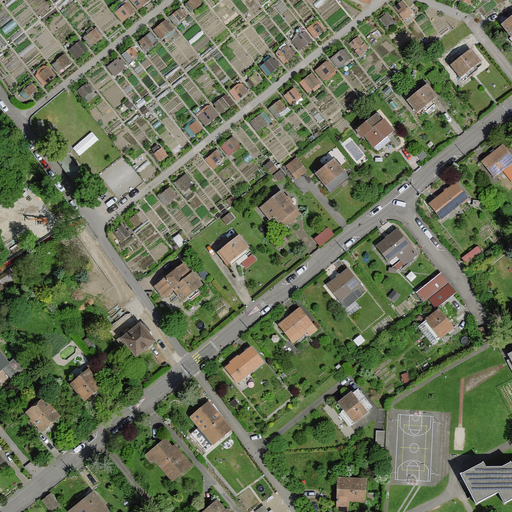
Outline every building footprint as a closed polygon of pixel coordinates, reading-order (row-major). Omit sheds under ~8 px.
[(403,0),(395,7),(406,19),(415,12),(404,0),(403,0)] [(155,27),(161,37),(175,29),(169,18),(155,27)] [(511,18),(502,26),(511,37),(511,18)] [(308,29),(293,38),(300,49),(315,40),(308,29)] [(140,40),(146,50),(156,43),(150,34),(140,40)] [(361,34),(351,42),(361,54),(371,47),(361,34)] [(348,48),(333,54),(337,65),(352,59),(348,48)] [(471,51),(452,66),(461,78),(481,62),(471,51)] [(115,76),(129,66),(121,56),(108,66),(115,76)] [(316,69),(325,81),(339,70),(330,58),(316,69)] [(313,72),(300,82),(310,94),(323,84),(313,72)] [(438,97),(428,86),(408,101),(418,113),(432,102),(438,97)] [(438,109),(432,102),(418,113),(421,117),(427,112),(430,115),(438,109)] [(382,122),(377,115),(357,130),(363,138),(365,136),(375,148),(394,132),(385,120),(382,122)] [(232,154),(243,144),(235,134),(223,145),(232,154)] [(83,179),(59,144),(52,149),(76,184),(83,179)] [(511,156),(504,146),(483,163),(494,177),(504,169),(511,180),(511,156)] [(120,196),(145,182),(129,155),(105,169),(120,196)] [(307,171),(298,160),(289,169),(297,179),(307,171)] [(344,172),(334,161),(316,175),(326,186),(344,172)] [(187,172),(177,183),(186,190),(195,179),(187,172)] [(466,196),(457,184),(431,205),(442,219),(462,203),(460,201),(466,196)] [(169,194),(173,190),(170,187),(161,195),(167,203),(173,198),(169,194)] [(300,215),(282,192),(262,208),(271,220),(275,218),(283,228),(300,215)] [(322,245),(336,233),(331,226),(316,237),(322,245)] [(398,231),(378,247),(389,261),(398,255),(405,264),(417,254),(398,231)] [(249,248),(239,237),(219,253),(228,265),(249,248)] [(243,261),(247,267),(259,260),(255,253),(243,261)] [(191,275),(184,266),(157,287),(165,297),(174,290),(183,301),(202,285),(193,274),(191,275)] [(349,270),(329,287),(346,308),(362,295),(357,289),(361,285),(349,270)] [(451,282),(443,273),(418,292),(425,300),(451,282)] [(146,309),(138,299),(125,308),(132,319),(146,309)] [(301,309),(280,326),(293,344),(308,333),(311,336),(318,331),(301,309)] [(454,328),(439,310),(427,321),(441,339),(454,328)] [(154,342),(141,326),(124,340),(137,355),(154,342)] [(263,362),(252,348),(226,369),(232,377),(238,373),(243,379),(263,362)] [(0,369),(8,362),(0,352),(0,369)] [(95,367),(89,372),(97,382),(103,376),(95,367)] [(97,382),(89,372),(73,385),(85,399),(101,386),(97,382)] [(358,389),(353,394),(367,412),(373,407),(358,389)] [(353,394),(352,393),(335,407),(350,426),(368,413),(367,412),(353,394)] [(59,417),(45,400),(29,413),(42,430),(59,417)] [(204,406),(192,417),(200,427),(202,425),(217,442),(229,431),(219,418),(221,416),(211,405),(206,409),(204,406)] [(385,447),(385,431),(377,431),(376,447),(385,447)] [(175,452),(165,440),(151,453),(174,480),(191,466),(177,450),(175,452)] [(511,467),(487,468),(465,477),(479,508),(501,496),(508,506),(511,503),(511,467)] [(366,502),(367,483),(353,482),(353,479),(338,478),(337,501),(350,502),(366,502)] [(108,511),(93,494),(71,511),(70,511),(108,511)] [(60,504),(52,495),(44,501),(52,511),(60,504)] [(349,511),(350,502),(337,501),(337,511),(349,511)] [(226,511),(217,502),(204,511),(226,511)]
